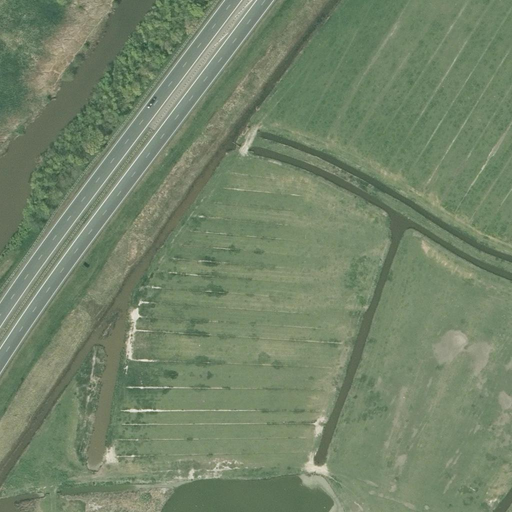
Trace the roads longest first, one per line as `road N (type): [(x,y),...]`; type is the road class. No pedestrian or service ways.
road 1 (trunk): [(0,360),(264,0)]
road 2 (trunk): [(232,0),(0,314)]
